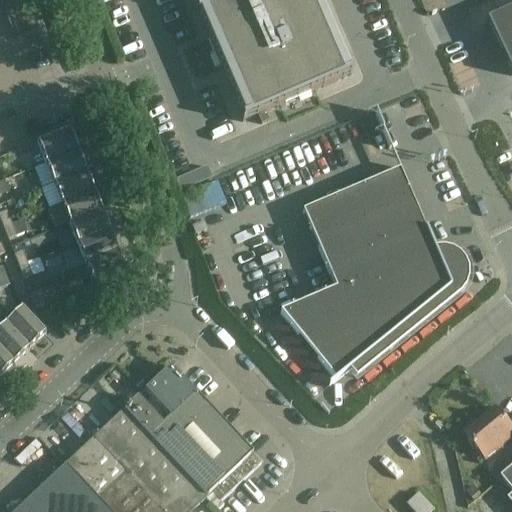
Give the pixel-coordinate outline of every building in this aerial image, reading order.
[(29,9),(25,0),(19,0),(2,7),(7,18),(29,9)] [(188,0),(242,124),(351,77),(317,0),(188,0)] [(33,20),(29,9),(7,18),(11,29),(33,20)] [(511,10),(499,17),(486,24),(488,28),(489,28),(510,73),(509,73),(511,78),(511,77),(511,10)] [(38,32),(33,20),(11,29),(15,41),(38,32)] [(77,153),(69,132),(37,145),(45,166),(77,153)] [(85,173),(77,153),(45,166),(53,186),(85,173)] [(424,232),(397,170),(397,171),(397,170),(398,173),(302,214),(335,291),(279,315),(334,383),(327,389),(328,390),(349,372),(356,380),(460,296),(465,288),(467,280),(467,272),(464,264),(458,256),(444,251),(443,251),(434,252),(425,232),(424,232)] [(94,194),(85,173),(53,186),(61,207),(94,194)] [(192,175),(176,181),(180,191),(181,193),(197,186),(196,184),(192,175)] [(101,214),(94,194),(61,207),(69,227),(101,214)] [(6,213),(0,215),(0,223),(2,230),(11,226),(6,213)] [(109,234),(101,214),(69,227),(77,246),(109,234)] [(16,239),(11,226),(2,230),(7,242),(16,239)] [(117,254),(109,234),(77,246),(85,267),(117,254)] [(22,254),(13,257),(18,270),(27,266),(22,254)] [(126,274),(117,254),(85,267),(93,287),(126,274)] [(32,279),(27,266),(18,270),(23,282),(32,279)] [(2,270),(0,270),(0,291),(9,288),(2,270)] [(38,294),(29,297),(35,311),(44,307),(38,294)] [(21,311),(5,326),(29,351),(45,336),(21,311)] [(29,351),(5,326),(0,330),(0,352),(13,366),(29,351)] [(0,378),(13,366),(0,352),(0,378)] [(169,370),(144,394),(161,412),(154,419),(163,429),(196,397),(192,393),(194,391),(186,383),(184,385),(169,370)] [(123,413),(205,501),(252,457),(196,397),(163,429),(154,419),(139,403),(143,400),(140,397),(123,413)] [(477,425),(464,436),(485,462),(511,439),(511,429),(496,410),(494,411),(496,413),(479,427),(477,425)] [(192,511),(205,501),(123,413),(93,441),(156,507),(150,511),(192,511)] [(150,511),(156,507),(93,441),(64,468),(105,511),(150,511)] [(252,457),(212,496),(220,504),(260,466),(252,457)] [(105,511),(64,468),(18,511),(105,511)] [(511,511),(511,471),(501,480),(511,493),(511,511)] [(407,508),(411,511),(434,511),(419,496),(407,508)]
